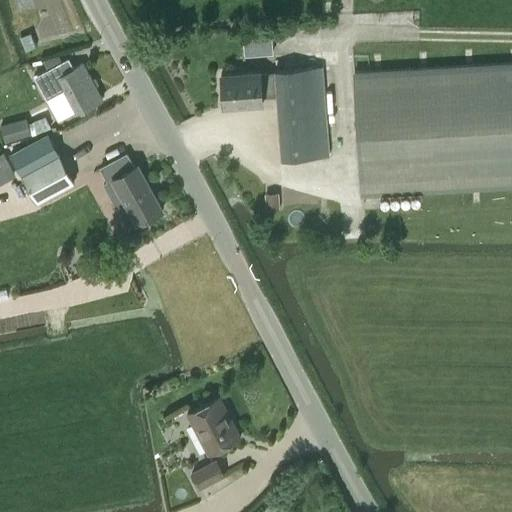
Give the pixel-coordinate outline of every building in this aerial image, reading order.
[(21,37),(26,51),(36,46),(31,32),(21,37)] [(59,55),(43,60),(48,68),(62,60),(59,55)] [(48,68),(34,75),(47,98),(64,89),(77,112),(102,99),(83,63),(74,67),(69,57),(62,60),(48,68)] [(511,61),(354,71),(361,196),(511,187),(511,61)] [(260,70),(221,73),(224,107),(263,104),(262,96),(277,95),(282,159),(329,155),(322,66),(275,69),(275,71),(260,73),(260,70)] [(119,111),(69,134),(73,144),(124,120),(119,111)] [(26,119),(1,126),(5,141),(30,134),(26,119)] [(48,133),(11,153),(22,174),(59,154),(48,133)] [(1,153),(0,153),(0,183),(13,176),(1,153)] [(127,153),(101,167),(109,181),(113,179),(121,192),(113,196),(130,227),(137,223),(162,209),(138,164),(134,166),(127,153)] [(37,201),(74,181),(59,154),(22,174),(37,201)] [(278,194),(266,194),(266,209),(279,208),(278,194)] [(143,231),(132,232),(133,244),(143,243),(143,231)] [(209,453),(240,437),(219,396),(187,413),(209,453)] [(199,487),(224,474),(216,460),(192,473),(199,487)]
